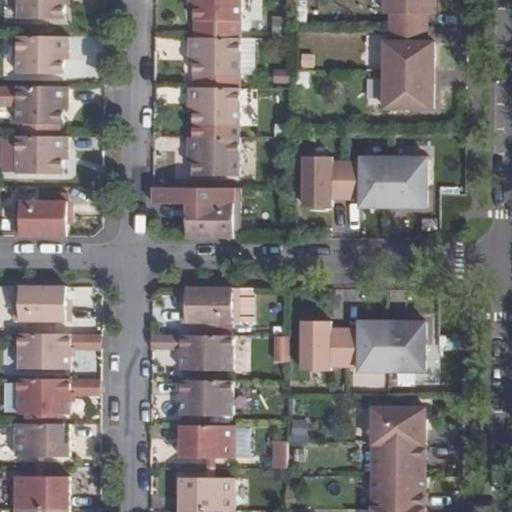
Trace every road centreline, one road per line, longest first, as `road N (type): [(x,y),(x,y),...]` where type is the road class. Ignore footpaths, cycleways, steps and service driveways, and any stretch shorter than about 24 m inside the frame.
road 1 (residential): [(133,257),(509,259)]
road 2 (residential): [(511,0),(509,259)]
road 3 (residential): [(133,257),(135,0)]
road 4 (residential): [(129,511),(133,257)]
road 5 (residential): [(509,259),(507,511)]
road 6 (residential): [(0,256),(133,257)]
